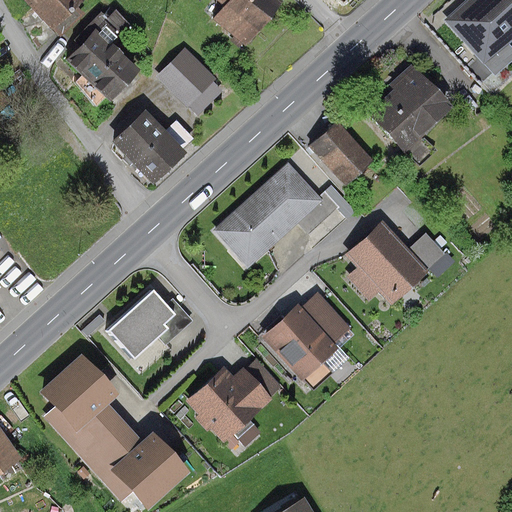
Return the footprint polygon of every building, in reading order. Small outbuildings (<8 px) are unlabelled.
[(14,0),(46,33),(80,0),(14,0)] [(270,4),(264,0),(209,0),(212,2),(201,16),(238,45),(270,4)] [(511,0),(463,0),(439,21),(489,79),(511,59),(511,55),(504,47),(511,39),(511,0)] [(101,18),(57,64),(102,106),(131,75),(106,51),(119,36),(101,18)] [(178,51),(150,77),(182,111),(210,85),(178,51)] [(393,90),(368,111),(415,164),(432,149),(420,136),(451,108),(413,64),(389,85),(393,90)] [(137,113),(103,141),(141,187),(190,146),(172,123),(156,136),(137,113)] [(328,122),(299,148),(336,188),(364,162),(328,122)] [(286,164),(210,232),(245,270),(297,223),(320,202),(286,164)] [(320,202),(297,223),(307,235),(337,208),(326,196),(320,202)] [(408,248),(384,221),(346,256),(356,267),(348,274),(371,299),(377,293),(389,307),(429,271),(427,269),(408,248)] [(425,233),(408,248),(427,269),(444,254),(425,233)] [(317,293),(301,308),(334,344),(351,329),(317,293)] [(149,294),(108,331),(132,358),(156,336),(164,329),(160,325),(169,316),(162,308),(149,294)] [(172,298),(162,308),(169,316),(160,325),(164,329),(156,336),(165,346),(193,321),(172,298)] [(301,308),(299,306),(262,339),(302,382),(305,379),(313,388),(332,372),(324,363),(339,349),(334,344),(301,308)] [(99,315),(82,331),(87,337),(105,321),(99,315)] [(90,350),(49,388),(61,402),(87,430),(117,402),(129,392),(90,350)] [(256,359),(244,370),(269,398),(281,387),(256,359)] [(225,369),(187,403),(224,443),(272,401),(269,398),(244,370),(234,379),(225,369)] [(117,402),(87,430),(61,402),(50,413),(131,501),(143,491),(121,467),(151,439),(117,402)] [(151,439),(121,467),(143,491),(159,509),(199,472),(161,431),(151,439)] [(0,450),(0,475),(11,469),(0,450)] [(83,467),(77,473),(83,480),(90,474),(83,467)] [(302,511),(296,501),(277,511),(302,511)]
